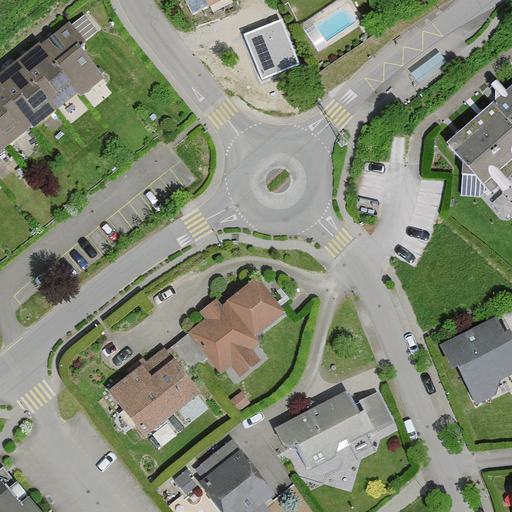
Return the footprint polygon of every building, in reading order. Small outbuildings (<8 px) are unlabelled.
[(205,0),(213,14),(239,0),(205,0)] [(107,78),(70,32),(46,52),(82,98),(107,78)] [(82,98),(46,52),(21,72),(58,117),(82,98)] [(440,55),(412,75),(419,85),(447,65),(440,55)] [(58,117),(21,72),(0,88),(0,95),(33,137),(58,117)] [(33,137),(0,95),(0,145),(9,157),(33,137)] [(487,197),(511,178),(511,101),(450,148),(487,197)] [(0,163),(9,157),(0,145),(0,163)] [(289,328),(258,288),(167,357),(185,382),(209,364),(221,380),(289,328)] [(511,337),(504,322),(447,351),(476,406),(511,387),(511,337)] [(185,382),(167,357),(115,396),(149,441),(201,402),(185,382)] [(354,398),(280,435),(300,476),(394,430),(380,402),(360,411),(354,398)] [(269,511),(281,504),(246,452),(202,481),(222,511),(269,511)] [(0,511),(30,511),(5,479),(0,483),(0,511)]
